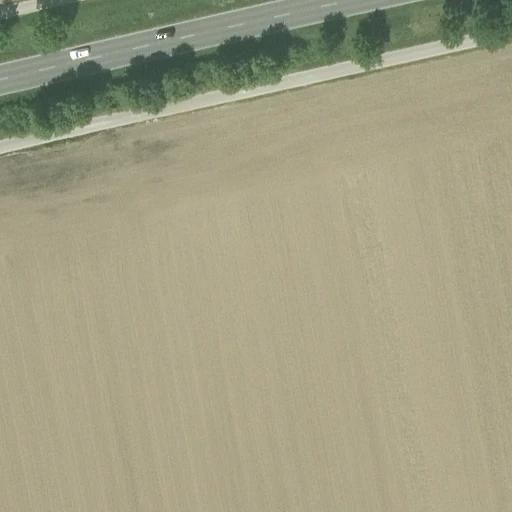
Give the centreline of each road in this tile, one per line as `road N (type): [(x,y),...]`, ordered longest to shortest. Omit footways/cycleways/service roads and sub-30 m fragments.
road 1 (unclassified): [(511,31),(0,145)]
road 2 (primary): [(0,82),(359,0)]
